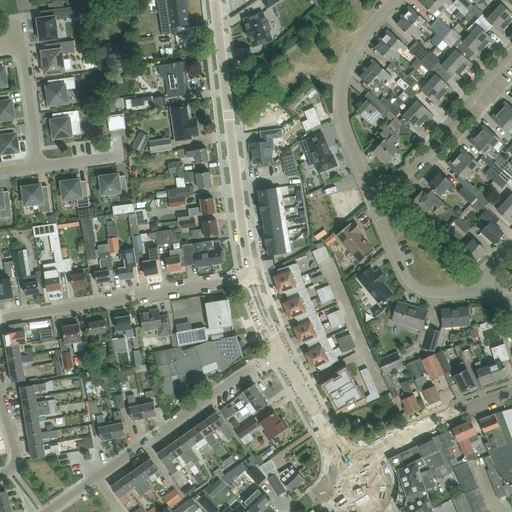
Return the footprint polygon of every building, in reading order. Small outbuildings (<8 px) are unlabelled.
[(155,0),(156,0),(157,0),(163,33),(161,33),(161,34),(182,31),(181,25),(188,24),(184,0),(155,0)] [(441,6),(434,0),(421,0),(420,2),(433,14),(437,10),(441,14),(444,10),(440,7),(441,6)] [(434,0),(441,6),(440,7),(444,10),(449,6),(452,2),(450,0),(434,0)] [(456,0),(453,4),(465,16),(470,12),(470,11),(457,0),(456,0)] [(466,0),(457,0),(470,11),(474,7),(466,0)] [(511,13),(502,4),(494,12),(508,25),(511,21),(511,13)] [(126,19),(124,6),(99,9),(100,22),(126,19)] [(429,24),(417,13),(410,6),(406,10),(408,12),(405,16),(418,28),(422,24),(426,28),(429,24)] [(475,6),(474,7),(470,11),(470,12),(478,19),(483,14),(475,6)] [(41,18),(37,18),(40,41),(58,39),(56,20),(74,17),(72,7),(40,11),(41,18)] [(476,28),(471,35),(485,47),(489,43),(492,45),(495,41),(485,32),(488,29),(478,19),(470,12),(465,16),(464,17),(476,28)] [(494,12),(487,20),(503,35),(506,32),(504,30),(508,25),(494,12)] [(271,40),(263,14),(246,20),(254,45),(271,40)] [(399,18),(401,20),(397,25),(410,36),(414,32),(419,36),(422,32),(418,29),(418,28),(405,16),(402,14),(399,18)] [(452,31),(438,18),(434,22),(448,35),(452,31)] [(430,27),(444,40),(448,35),(434,22),(430,27)] [(84,28),(85,37),(93,36),(92,27),(84,28)] [(387,35),(383,40),(396,52),(400,48),(404,51),(408,48),(388,30),(385,33),(387,35)] [(453,30),(452,31),(448,35),(457,43),(461,37),(453,30)] [(451,48),(457,43),(448,35),(444,40),(443,41),(445,42),(447,45),(451,48)] [(464,43),(472,51),(480,58),(483,54),(481,52),(485,47),(471,35),(464,43)] [(154,36),(137,38),(138,44),(155,42),(154,36)] [(375,48),(392,64),(400,56),(396,52),(383,40),(381,38),(377,41),(379,43),(375,48)] [(442,51),(447,45),(445,42),(443,40),(437,46),(442,51)] [(65,72),(62,54),(75,52),(74,41),(45,44),(46,51),(42,51),(45,74),(65,72)] [(426,58),(431,53),(417,41),(413,46),(426,58)] [(131,42),(107,46),(109,62),(133,59),(131,42)] [(426,58),(413,46),(408,50),(422,63),(426,58)] [(457,50),(449,58),(463,71),(468,66),(470,68),(473,65),(457,50)] [(431,53),(426,58),(435,66),(440,61),(431,53)] [(94,67),(93,56),(85,57),(85,60),(84,61),(84,64),(86,65),(86,68),(94,67)] [(429,72),(435,66),(426,58),(422,63),(421,64),(429,72)] [(463,71),(449,58),(442,66),(458,81),(461,77),(459,75),(463,71)] [(369,63),(372,65),(367,69),(380,81),(385,77),(389,81),(392,77),(373,59),(369,63)] [(171,97),(188,94),(183,62),(159,66),(161,76),(167,75),(171,97)] [(364,73),(360,77),(373,90),(377,85),(381,89),(384,85),(380,81),(367,69),(365,67),(362,71),(364,73)] [(405,82),(409,77),(400,69),(396,74),(401,78),(405,82)] [(437,75),(429,83),(443,96),(447,91),(450,93),(453,90),(437,75)] [(117,76),(106,77),(107,86),(118,85),(117,76)] [(410,76),(409,77),(405,82),(409,86),(413,90),(418,84),(410,76)] [(49,87),(48,87),(47,87),(48,94),(48,95),(49,105),(67,103),(66,90),(75,88),(74,77),(48,81),(49,87)] [(405,82),(401,78),(396,83),(405,91),(409,86),(405,82)] [(422,91),(438,106),(441,102),(439,100),(443,96),(429,83),(422,91)] [(417,94),(413,90),(409,86),(405,91),(404,92),(412,99),(417,94)] [(102,89),(95,90),(97,105),(104,104),(102,89)] [(396,117),(387,109),(379,102),(369,92),(368,93),(369,94),(364,99),(367,102),(358,112),(365,119),(362,123),(367,127),(370,124),(372,125),(381,115),(384,117),(385,115),(392,121),(396,117)] [(9,101),(8,94),(0,95),(0,120),(14,118),(12,108),(11,108),(11,101),(9,101)] [(165,105),(164,96),(153,98),(153,96),(130,99),(132,110),(165,105)] [(383,97),(379,102),(387,109),(391,105),(387,101),(383,97)] [(404,102),(402,101),(398,97),(393,103),(391,105),(387,109),(396,117),(401,112),(400,111),(401,111),(398,108),(404,102)] [(113,100),(105,100),(106,113),(114,112),(113,100)] [(418,101),(410,109),(424,122),(429,117),(431,119),(434,116),(418,101)] [(511,106),(506,101),(502,105),(504,107),(500,111),(511,122),(511,106)] [(198,135),(197,125),(195,118),(190,119),(188,106),(183,107),(171,108),(176,140),(193,137),(193,136),(198,135)] [(314,107),(305,111),(308,119),(302,121),(305,130),(309,129),(321,124),(314,107)] [(281,116),(286,121),(294,114),(289,109),(281,116)] [(419,132),(422,129),(420,126),(424,122),(410,109),(403,117),(419,132)] [(53,120),(52,120),(52,121),(53,128),(52,128),(54,138),(72,136),(70,123),(80,122),(78,110),(53,114),(53,120)] [(507,133),(511,127),(511,122),(500,111),(496,116),(494,114),(491,117),(507,133)] [(108,116),(110,131),(126,129),(124,114),(108,116)] [(392,121),(390,123),(391,125),(397,130),(403,124),(396,117),(392,121)] [(483,130),(478,135),(493,148),(500,140),(484,125),(481,128),(483,130)] [(382,143),(374,152),(387,163),(398,151),(392,145),(398,138),(391,131),(387,127),(383,130),(377,138),(382,143)] [(13,134),(12,128),(0,129),(0,154),(18,152),(17,141),(16,141),(15,134),(13,134)] [(262,143),(251,144),(249,145),(249,151),(252,150),(252,151),(253,151),(254,163),(272,161),(270,148),(274,148),(273,140),(283,138),(282,128),(260,131),(262,143)] [(131,147),(142,153),(150,136),(140,131),(131,147)] [(322,133),(313,137),(306,140),(306,139),(299,142),(303,153),(310,150),(319,172),(337,165),(333,155),(329,156),(326,148),(328,148),(322,133)] [(469,141),(485,156),(493,148),(478,135),(474,139),(472,137),(469,141)] [(151,152),(171,149),(170,139),(150,142),(151,152)] [(207,149),(196,150),(196,147),(178,150),(179,159),(196,156),(197,164),(209,162),(207,149)] [(471,172),(479,163),(470,155),(462,148),(459,152),(461,154),(457,158),(471,172)] [(453,163),(451,161),(447,165),(464,180),(471,172),(457,158),(453,163)] [(505,159),(500,165),(503,169),(509,162),(505,159)] [(182,161),(168,163),(169,173),(184,171),(182,161)] [(498,174),(503,169),(500,165),(496,162),(491,168),(498,174)] [(486,174),(493,180),(498,174),(491,168),(486,174)] [(511,176),(503,169),(498,174),(507,183),(511,177),(511,176)] [(210,172),(197,174),(197,171),(183,173),(184,183),(197,181),(198,189),(212,187),(210,172)] [(429,184),(436,191),(441,195),(447,189),(450,192),(455,187),(440,173),(429,184)] [(498,174),(493,180),(493,181),(499,185),(502,189),(507,183),(498,174)] [(120,192),(120,195),(127,194),(125,175),(118,176),(118,175),(111,176),(111,175),(100,176),(103,195),(120,192)] [(77,198),(78,208),(90,206),(86,181),(80,181),(79,180),(72,181),(72,180),(62,182),(64,200),(77,198)] [(25,205),(38,203),(40,213),(51,212),(47,186),(41,187),(41,185),(34,186),(33,185),(23,187),(25,205)] [(474,185),(469,191),(477,198),(482,192),(474,185)] [(169,198),(182,196),(193,194),(192,186),(168,190),(169,198)] [(482,192),(477,198),(486,206),(491,201),(486,196),(492,190),(488,186),(482,192)] [(283,198),(281,187),(259,191),(260,201),(283,198)] [(471,204),(477,198),(469,191),(464,187),(459,192),(471,204)] [(0,211),(1,218),(12,217),(9,191),(2,192),(2,191),(2,190),(0,190),(0,211)] [(431,192),(427,196),(422,192),(412,203),(424,214),(430,208),(434,212),(443,203),(431,192)] [(184,197),(169,199),(170,208),(186,206),(184,197)] [(201,207),(188,209),(189,216),(216,213),(214,198),(200,200),(201,207)] [(285,209),(283,198),(260,201),(259,201),(261,213),(262,213),(285,209)] [(488,209),(486,206),(477,198),(471,204),(474,206),(472,207),(482,216),(479,219),(487,226),(482,232),(494,244),(504,233),(494,224),(499,220),(487,210),(488,209)] [(511,208),(505,203),(497,211),(511,224),(511,208)] [(114,215),(135,212),(134,204),(113,206),(114,215)] [(103,208),(96,209),(97,217),(104,216),(103,208)] [(135,210),(137,225),(149,224),(147,208),(135,210)] [(286,219),(285,209),(262,213),(264,223),(286,219)] [(459,217),(454,223),(466,234),(471,228),(459,217)] [(92,218),(81,219),(87,260),(96,258),(93,241),(96,241),(92,218)] [(195,219),(181,221),(182,228),(196,226),(195,219)] [(288,230),(286,219),(264,223),(265,233),(288,230)] [(204,229),(191,231),(192,238),(219,235),(217,220),(203,222),(204,229)] [(374,251),(359,233),(362,231),(354,221),(337,235),(350,252),(346,255),(355,265),(359,262),(360,263),(374,251)] [(57,223),(48,224),(50,235),(52,252),(54,251),(61,250),(57,223)] [(443,227),(438,232),(442,236),(447,230),(443,227)] [(157,245),(180,241),(171,229),(159,231),(155,232),(157,245)] [(290,241),(288,230),(265,233),(264,233),(266,245),(267,245),(290,241)] [(139,235),(133,236),(135,249),(135,250),(142,249),(143,249),(142,241),(148,240),(147,233),(139,234),(139,235)] [(108,238),(110,251),(110,254),(120,253),(117,236),(108,238)] [(486,250),(474,239),(463,251),(475,262),(486,250)] [(193,243),(182,245),(182,249),(183,251),(185,266),(196,264),(197,267),(223,263),(222,259),(224,257),(223,251),(221,250),(220,245),(214,246),(213,243),(213,241),(213,240),(201,242),(202,252),(195,253),(193,243)] [(291,252),(290,241),(267,245),(269,255),(291,252)] [(316,245),(318,249),(312,251),(318,264),(331,259),(326,246),(325,246),(323,242),(316,245)] [(151,261),(143,262),(146,276),(158,274),(156,260),(160,260),(158,250),(158,247),(149,249),(151,261)] [(42,281),(40,274),(40,271),(35,271),(36,274),(32,275),(27,249),(13,252),(17,278),(23,277),(26,295),(40,293),(38,282),(42,281)] [(121,280),(134,277),(133,267),(137,266),(136,263),(134,249),(124,251),(126,267),(119,268),(121,280)] [(170,251),(171,257),(166,258),(168,272),(182,269),(181,267),(185,266),(182,249),(170,251)] [(61,250),(54,251),(56,261),(56,263),(58,273),(59,273),(65,272),(63,260),(61,250)] [(97,283),(111,281),(109,271),(113,270),(110,254),(110,251),(99,253),(102,271),(95,272),(97,283)] [(70,259),(63,260),(65,272),(72,270),(70,259)] [(7,279),(0,279),(0,297),(0,299),(14,297),(12,286),(10,278),(15,277),(13,265),(14,265),(13,261),(4,262),(7,279)] [(56,263),(43,265),(46,278),(46,282),(48,291),(62,289),(60,279),(59,276),(59,273),(58,273),(56,263)] [(273,276),(276,285),(302,276),(297,263),(278,270),(279,274),(273,276)] [(446,265),(443,269),(451,277),(455,274),(446,265)] [(87,285),(85,275),(84,268),(77,269),(78,274),(71,275),(73,287),(87,285)] [(380,279),(384,275),(379,270),(375,273),(371,268),(359,278),(381,304),(393,294),(380,279)] [(287,296),(306,288),(302,276),(276,285),(279,293),(285,291),(287,296)] [(332,291),(329,285),(316,290),(319,297),(332,291)] [(283,303),(286,311),(311,300),(306,288),(287,296),(289,300),(283,303)] [(332,291),(319,297),(322,304),(335,298),(332,291)] [(232,325),(228,300),(206,303),(210,329),(232,325)] [(311,300),(286,311),(290,319),(296,317),(298,321),(317,313),(311,300)] [(421,330),(427,311),(416,307),(415,310),(410,309),(411,306),(398,302),(393,321),(421,330)] [(468,308),(458,308),(458,310),(442,311),(443,316),(442,316),(442,318),(443,318),(443,327),(469,325),(468,308)] [(327,315),(330,322),(343,316),(340,310),(327,315)] [(159,336),(172,334),(168,315),(160,317),(159,311),(141,314),(144,331),(158,328),(159,336)] [(294,328),(297,336),(322,325),(317,313),(298,321),(299,325),(294,328)] [(132,328),(130,316),(116,318),(118,331),(126,330),(127,338),(132,337),(134,348),(139,347),(136,328),(132,328)] [(346,323),(343,316),(330,322),(333,329),(346,323)] [(100,343),(108,341),(106,332),(107,332),(105,320),(89,323),(91,334),(99,333),(100,343)] [(76,351),(83,350),(79,324),(78,324),(79,326),(73,327),(73,325),(63,327),(66,344),(74,343),(76,351)] [(306,342),(308,346),(327,338),(322,325),(297,336),(301,344),(306,342)] [(177,332),(178,338),(179,346),(208,341),(207,337),(207,335),(206,329),(206,327),(193,329),(177,332)] [(52,329),(39,331),(41,340),(53,338),(52,329)] [(421,358),(434,352),(434,353),(435,351),(440,332),(431,329),(425,348),(424,347),(421,358)] [(6,347),(20,345),(27,343),(25,331),(4,334),(6,347)] [(337,339),(340,346),(353,341),(350,334),(337,339)] [(221,338),(221,339),(210,341),(183,350),(182,346),(179,346),(173,348),(155,352),(165,397),(175,395),(171,376),(178,374),(179,375),(202,367),(205,375),(220,369),(222,372),(243,357),(240,348),(243,346),(239,342),(238,343),(236,335),(221,338)] [(127,349),(125,337),(112,339),(114,351),(127,349)] [(305,353),(309,361),(333,349),(327,338),(308,346),(311,350),(305,353)] [(353,341),(340,346),(343,353),(356,347),(353,341)] [(98,355),(96,343),(88,344),(90,357),(98,355)] [(463,355),(462,351),(461,348),(459,344),(454,346),(458,357),(463,355)] [(496,363),(489,366),(494,380),(507,376),(502,362),(510,359),(505,344),(491,348),(494,356),(496,363)] [(20,345),(6,347),(8,359),(21,356),(20,345)] [(321,371),(339,361),(333,349),(309,361),(313,369),(319,367),(321,371)] [(473,361),(470,353),(469,349),(462,351),(463,355),(466,363),(473,361)] [(442,350),(435,354),(445,373),(452,370),(442,350)] [(74,373),(71,352),(62,353),(62,355),(64,368),(65,368),(66,374),(74,373)] [(403,365),(398,352),(379,361),(384,373),(393,369),(403,365)] [(415,380),(420,392),(424,391),(430,405),(441,400),(434,385),(429,388),(425,378),(424,376),(422,377),(421,374),(428,371),(432,380),(445,373),(435,354),(434,354),(434,353),(434,352),(421,358),(407,364),(410,371),(412,370),(415,377),(416,377),(416,379),(415,380)] [(21,356),(8,359),(10,370),(23,368),(23,363),(35,360),(34,354),(27,355),(21,356)] [(454,376),(462,392),(475,385),(463,361),(457,364),(461,373),(454,376)] [(482,368),(480,361),(475,363),(482,384),(494,380),(489,366),(482,368)] [(330,397),(355,383),(353,379),(354,379),(346,366),(338,371),(339,374),(321,384),(327,394),(328,394),(330,397)] [(25,380),(23,368),(10,370),(12,382),(25,380)] [(370,374),(367,368),(360,371),(363,378),(370,374)] [(383,376),(391,393),(393,398),(398,395),(395,387),(396,387),(390,373),(383,376)] [(370,374),(363,378),(370,394),(368,395),(370,401),(367,402),(367,403),(380,397),(370,374)] [(404,408),(407,415),(420,409),(407,380),(401,383),(405,392),(402,393),(405,399),(403,400),(406,407),(404,408)] [(47,389),(46,383),(21,387),(23,400),(36,397),(35,391),(47,389)] [(337,411),(355,401),(356,403),(365,398),(358,386),(357,386),(355,383),(330,397),(332,401),(331,401),(337,411)] [(251,402),(262,394),(254,384),(244,392),(246,396),(243,398),(247,404),(250,401),(251,402)] [(122,394),(122,391),(115,392),(118,409),(125,408),(122,394)] [(133,421),(145,418),(142,405),(137,406),(134,394),(128,396),(133,421)] [(269,404),(262,394),(251,402),(258,412),(269,404)] [(37,402),(36,397),(23,400),(25,411),(57,406),(56,399),(49,400),(37,402)] [(89,400),(91,412),(92,414),(99,413),(96,399),(89,400)] [(142,405),(145,418),(157,416),(154,402),(142,405)] [(57,406),(25,411),(26,423),(40,421),(39,416),(51,413),(58,412),(57,410),(57,406)] [(236,412),(232,406),(228,409),(226,406),(220,410),(226,419),(236,412)] [(111,425),(114,438),(126,436),(123,423),(121,411),(114,412),(116,424),(111,425)] [(499,476),(511,469),(511,417),(510,411),(497,415),(480,421),(484,430),(490,444),(486,445),(488,449),(491,456),(499,476)] [(224,423),(222,420),(217,412),(207,419),(215,430),(219,427),(228,440),(233,436),(224,423)] [(270,439),(277,434),(286,428),(275,413),(261,422),(267,430),(265,432),(270,439)] [(102,441),(114,438),(111,425),(106,426),(103,415),(97,416),(102,441)] [(241,425),(236,418),(230,422),(235,429),(241,425)] [(236,432),(240,438),(245,445),(254,439),(249,432),(259,425),(255,418),(236,432)] [(207,419),(197,426),(212,447),(217,443),(210,433),(215,430),(207,419)] [(26,423),(28,435),(42,433),(42,432),(40,421),(26,423)] [(468,462),(477,458),(471,444),(479,440),(471,421),(453,429),(458,442),(465,455),(465,456),(467,461),(468,460),(468,462)] [(56,431),(54,424),(47,425),(48,431),(48,432),(56,431)] [(197,426),(187,433),(195,444),(200,441),(205,437),(197,426)] [(59,436),(58,430),(56,431),(48,432),(48,431),(42,432),(42,433),(28,435),(30,447),(44,445),(43,439),(59,436)] [(448,456),(464,492),(472,511),(487,511),(489,511),(467,461),(465,456),(463,459),(458,461),(452,446),(454,445),(448,431),(438,435),(443,447),(448,456)] [(198,468),(201,466),(198,461),(200,460),(191,447),(195,444),(187,433),(177,440),(196,465),(198,468)] [(417,445),(399,454),(406,466),(423,457),(424,459),(430,456),(437,468),(445,464),(439,451),(439,449),(443,447),(438,435),(417,445)] [(84,438),(86,449),(94,448),(92,436),(84,438)] [(196,465),(177,440),(168,447),(175,458),(180,455),(191,469),(196,465)] [(44,449),(44,445),(30,447),(32,459),(60,454),(59,444),(51,446),(51,448),(44,449)] [(165,465),(166,465),(172,474),(178,470),(171,461),(175,458),(168,447),(157,454),(165,465)] [(235,452),(231,455),(236,461),(240,458),(235,452)] [(426,488),(436,485),(430,469),(424,459),(423,457),(406,466),(399,454),(393,457),(392,458),(391,460),(390,462),(391,464),(396,472),(398,471),(402,483),(399,483),(399,488),(399,493),(405,491),(407,497),(405,504),(406,505),(403,507),(405,511),(432,511),(434,511),(426,488)] [(250,456),(241,463),(248,472),(247,473),(258,484),(265,477),(254,466),(256,464),(250,456)] [(259,456),(254,459),(260,467),(265,474),(276,468),(277,467),(272,459),(265,464),(259,456)] [(499,498),(508,495),(503,486),(501,480),(499,476),(491,456),(486,458),(491,470),(488,471),(499,498)] [(162,475),(151,459),(141,466),(149,477),(155,473),(158,477),(162,475)] [(151,489),(145,480),(149,477),(141,466),(131,472),(146,493),(151,489)] [(219,468),(215,472),(219,478),(224,475),(219,468)] [(305,479),(294,468),(290,471),(289,468),(269,480),(278,496),(286,491),(284,488),(287,487),(292,492),(293,491),(297,488),(296,487),(305,479)] [(511,469),(499,476),(503,478),(507,480),(511,482),(511,473),(511,469)] [(131,472),(121,479),(129,490),(134,487),(140,497),(146,493),(131,472)] [(111,487),(119,498),(129,490),(121,479),(111,487)] [(505,485),(503,486),(508,495),(511,493),(511,482),(507,480),(505,483),(505,485)] [(211,487),(206,492),(211,497),(216,493),(211,487)] [(183,499),(175,488),(163,496),(169,505),(171,507),(183,499)] [(259,488),(243,503),(252,511),(259,511),(271,501),(259,488)] [(5,491),(0,492),(0,506),(9,504),(5,491)] [(472,511),(464,492),(452,498),(457,511),(472,511)] [(216,511),(219,509),(205,495),(202,498),(199,501),(208,511),(216,511)] [(193,498),(173,511),(203,511),(200,507),(199,507),(193,498)]
